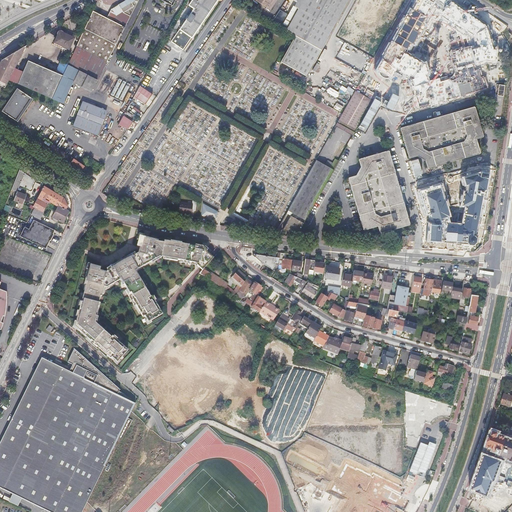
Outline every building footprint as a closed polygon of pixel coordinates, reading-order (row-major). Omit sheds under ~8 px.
[(76,47),(106,62),(124,27),(112,21),(115,16),(123,13),(129,16),(129,15),(130,16),(137,0),(125,0),(118,4),(110,9),(106,18),(92,11),(76,47)] [(183,50),(216,0),(192,0),(188,6),(193,9),(171,42),(177,46),(183,50)] [(272,0),(267,8),(271,11),(278,0),(272,0)] [(288,14),(281,27),(294,34),(295,35),(294,37),(320,52),(348,0),(301,0),(292,16),(288,14)] [(388,16),(396,0),(363,0),(362,3),(388,16)] [(419,111),(431,107),(431,108),(475,95),(475,94),(489,90),(485,75),(483,76),(480,65),(487,63),(496,65),(498,50),(495,49),(487,25),(451,1),(451,0),(415,0),(411,8),(410,7),(390,43),(389,42),(382,55),(383,56),(375,70),(376,70),(375,72),(377,73),(378,75),(379,76),(381,77),(382,77),(384,78),(385,78),(386,78),(388,79),(389,77),(390,78),(393,72),(410,81),(419,111)] [(280,9),(271,22),(281,27),(288,14),(280,9)] [(338,39),(371,56),(377,44),(345,27),(338,39)] [(54,43),(63,47),(69,50),(74,38),(59,31),(54,43)] [(294,37),(281,58),(307,73),(320,52),(294,37)] [(0,62),(0,85),(5,88),(9,81),(26,45),(1,60),(0,62)] [(307,73),(281,58),(280,61),(306,76),(307,73)] [(27,61),(17,84),(52,99),(62,76),(57,74),(27,61)] [(57,74),(62,76),(68,64),(63,62),(57,74)] [(62,76),(52,99),(61,102),(73,80),(92,90),(98,80),(68,64),(62,76)] [(326,76),(332,80),(335,74),(329,71),(326,76)] [(135,96),(146,104),(154,94),(143,85),(135,96)] [(347,86),(344,91),(350,95),(353,90),(347,86)] [(336,98),(339,92),(328,87),(325,92),(336,98)] [(4,111),(21,122),(35,98),(19,88),(4,111)] [(142,111),(135,104),(139,100),(136,96),(132,100),(134,103),(129,108),(131,110),(128,113),(130,115),(133,112),(138,118),(141,115),(140,113),(142,111)] [(82,103),(73,126),(101,136),(110,114),(82,103)] [(339,111),(342,106),(336,103),(333,108),(339,111)] [(400,129),(401,130),(408,156),(409,157),(411,157),(417,155),(425,160),(427,166),(427,168),(429,167),(455,160),(456,161),(459,160),(459,159),(478,153),(479,153),(479,151),(475,138),(481,137),(483,136),(482,134),(481,130),(482,130),(481,126),(480,127),(474,108),(474,107),(472,107),(441,117),(439,111),(435,112),(437,118),(402,128),(400,129)] [(120,124),(129,129),(134,121),(125,115),(120,124)] [(404,207),(400,194),(399,190),(404,189),(403,186),(398,187),(388,152),(387,150),(386,151),(360,159),(358,159),(359,161),(360,167),(356,176),(348,178),(362,228),(363,230),(365,229),(377,225),(379,231),(379,233),(381,232),(407,224),(409,224),(408,222),(404,207)] [(81,170),(84,165),(82,164),(71,157),(68,160),(81,170)] [(288,210),(305,220),(338,161),(334,159),(331,165),(326,162),(325,164),(323,162),(322,164),(316,160),(314,163),(313,166),(288,210)] [(21,165),(12,187),(18,189),(20,183),(26,168),(21,165)] [(32,188),(36,175),(26,168),(20,183),(32,188)] [(464,191),(461,206),(466,207),(463,224),(451,223),(449,217),(452,216),(448,201),(446,201),(440,183),(420,189),(430,222),(428,222),(427,242),(442,243),(442,241),(468,242),(470,245),(475,245),(477,243),(478,239),(477,237),(485,191),(487,191),(490,174),(478,171),(462,176),(465,186),(468,185),(467,192),(465,191),(464,191)] [(34,208),(43,212),(48,201),(58,206),(66,210),(68,205),(65,198),(44,187),(33,208),(31,206),(30,208),(33,210),(34,208)] [(27,193),(18,189),(14,198),(24,201),(27,193)] [(192,206),(179,205),(178,215),(192,216),(192,213),(196,213),(197,202),(193,201),(192,206)] [(202,205),(199,215),(215,219),(217,209),(202,205)] [(63,222),(69,211),(66,210),(58,206),(53,217),(57,219),(63,222)] [(37,216),(34,221),(37,223),(43,212),(34,208),(33,210),(31,214),(37,216)] [(303,223),(291,216),(283,230),(297,234),(303,223)] [(45,249),(54,231),(37,223),(34,221),(33,220),(28,230),(24,228),(19,237),(45,249)] [(202,271),(213,259),(208,254),(206,252),(207,251),(202,246),(194,245),(194,247),(190,246),(185,245),(180,244),(181,243),(180,243),(172,242),(170,241),(170,243),(167,242),(164,241),(163,243),(163,244),(160,243),(157,242),(154,241),(154,240),(144,237),(139,236),(138,241),(137,247),(139,248),(138,254),(135,255),(135,254),(131,256),(131,257),(128,259),(127,258),(122,260),(123,262),(119,264),(119,262),(113,266),(114,267),(110,269),(110,268),(106,271),(107,272),(104,273),(98,272),(99,269),(93,267),(88,266),(87,270),(85,279),(87,280),(85,286),(84,291),(86,292),(84,300),(82,300),(82,299),(81,303),(80,307),(78,312),(77,317),(76,322),(74,328),(78,331),(86,338),(90,342),(91,340),(96,345),(95,346),(98,349),(99,350),(100,350),(102,352),(106,356),(110,359),(111,358),(114,361),(117,363),(119,361),(127,351),(116,341),(112,337),(111,338),(108,336),(106,334),(100,329),(98,327),(95,325),(96,321),(95,321),(96,317),(97,311),(96,311),(98,304),(100,297),(101,297),(102,295),(103,288),(106,288),(108,287),(120,280),(129,294),(130,293),(134,299),(132,300),(134,304),(135,305),(140,313),(142,317),(144,316),(146,320),(148,323),(151,321),(162,315),(156,305),(152,297),(151,297),(150,297),(148,295),(146,292),(143,286),(141,282),(135,273),(135,271),(137,270),(151,262),(158,257),(161,258),(161,257),(161,256),(165,256),(164,258),(169,259),(169,260),(177,262),(177,260),(180,261),(189,262),(192,263),(195,263),(195,264),(197,266),(202,271)] [(285,254),(280,253),(279,258),(277,268),(281,269),(282,268),(291,269),(292,260),(283,259),(283,256),(284,257),(285,254)] [(276,257),(272,257),(270,256),(266,256),(252,254),(252,255),(259,261),(275,272),(277,268),(279,258),(276,257)] [(308,270),(313,270),(315,262),(315,261),(305,259),(302,273),(307,274),(308,270)] [(291,269),(290,269),(300,271),(301,261),(292,260),(291,269)] [(315,262),(313,270),(313,271),(323,272),(324,263),(315,262)] [(338,280),(339,269),(327,267),(325,278),(338,280)] [(206,278),(235,296),(244,282),(242,280),(245,277),(238,271),(235,274),(232,277),(239,283),(237,285),(233,292),(226,287),(228,284),(212,273),(211,274),(204,270),(201,274),(206,278)] [(356,271),(354,270),(353,274),(352,279),(353,280),(353,282),(356,282),(356,280),(362,281),(363,273),(363,272),(356,271)] [(349,275),(343,274),(341,285),(351,286),(352,279),(353,274),(349,273),(349,275)] [(361,283),(371,284),(372,280),(373,275),(367,274),(363,273),(362,281),(361,283)] [(299,285),(303,287),(303,286),(306,281),(301,279),(298,277),(290,274),(284,282),(290,286),(294,280),(300,284),(299,285)] [(391,284),(392,276),(384,275),(383,283),(391,284)] [(418,276),(413,276),(413,277),(414,277),(412,289),(420,290),(422,278),(417,278),(418,276)] [(230,279),(237,285),(239,283),(232,277),(230,279)] [(243,302),(251,307),(257,297),(263,288),(254,283),(253,284),(246,279),(244,282),(235,296),(239,299),(240,297),(241,298),(244,297),(246,295),(248,292),(249,291),(255,295),(256,295),(254,298),(253,298),(252,300),(251,302),(249,301),(247,299),(246,300),(243,302)] [(431,291),(433,280),(425,279),(423,289),(428,290),(428,293),(430,294),(431,291)] [(132,300),(134,299),(130,293),(129,294),(120,280),(123,286),(122,286),(133,305),(134,304),(132,300)] [(441,281),(433,280),(431,291),(439,293),(441,281)] [(312,285),(307,282),(301,292),(312,299),(317,292),(310,288),(312,285)] [(443,282),(440,294),(442,294),(442,293),(445,293),(445,288),(450,289),(451,283),(443,282)] [(401,311),(406,312),(408,307),(410,291),(408,290),(409,288),(397,285),(395,296),(389,295),(389,298),(387,309),(398,311),(401,311)] [(332,293),(337,295),(339,296),(340,288),(329,286),(328,291),(330,292),(332,293)] [(450,296),(450,297),(460,299),(462,288),(452,286),(451,292),(450,296)] [(469,297),(471,289),(463,288),(462,296),(469,297)] [(348,301),(357,303),(358,300),(351,298),(353,290),(350,289),(348,301)] [(373,289),(373,292),(370,291),(369,298),(378,300),(379,293),(378,293),(378,290),(373,289)] [(330,297),(334,300),(337,295),(332,293),(330,292),(327,297),(321,293),(320,294),(315,301),(322,306),(326,298),(329,300),(330,297)] [(477,297),(470,296),(469,305),(468,305),(468,306),(467,311),(467,312),(474,313),(477,297)] [(251,307),(259,312),(266,302),(257,297),(251,307)] [(266,302),(259,312),(273,320),(279,310),(274,307),(270,305),(266,302)] [(345,311),(347,305),(344,305),(343,309),(333,304),(329,311),(342,319),(345,311)] [(364,319),(365,315),(367,307),(357,304),(357,307),(354,316),(364,319)] [(354,313),(346,310),(344,319),(351,321),(354,313)] [(285,329),(293,333),(299,324),(300,322),(302,319),(299,317),(301,313),(297,311),(295,313),(294,312),(291,318),(285,328),(285,329)] [(393,329),(401,332),(402,330),(404,322),(401,321),(402,317),(400,315),(397,314),(396,317),(393,329)] [(285,329),(285,328),(291,318),(290,317),(288,320),(281,315),(276,323),(274,325),(284,331),(285,329)] [(362,324),(372,327),(374,317),(365,315),(364,319),(363,321),(362,324)] [(474,317),(469,316),(468,324),(476,325),(478,317),(474,317)] [(303,317),(302,319),(300,322),(309,327),(312,322),(303,317)] [(379,328),(381,320),(374,319),(372,327),(377,328),(377,327),(379,328)] [(404,322),(402,330),(414,334),(417,323),(405,320),(404,322)] [(307,329),(305,333),(308,335),(311,336),(314,339),(318,332),(320,328),(312,322),(309,327),(307,329)] [(159,380),(159,412),(169,411),(169,417),(169,418),(181,418),(197,411),(211,399),(223,377),(223,374),(226,369),(226,354),(224,351),(225,350),(225,329),(222,329),(220,333),(220,342),(198,342),(180,350),(169,359),(164,368),(160,366),(157,361),(155,362),(151,370),(159,380)] [(432,334),(427,333),(423,331),(421,340),(432,343),(435,335),(432,334)] [(313,341),(323,346),(325,344),(328,337),(318,332),(314,339),(313,341)] [(451,339),(452,337),(448,336),(446,344),(450,345),(449,348),(457,351),(458,346),(457,345),(458,344),(456,344),(456,345),(454,344),(455,341),(451,339)] [(352,340),(342,337),(341,341),(341,343),(339,349),(349,351),(350,348),(351,344),(352,341),(352,340)] [(356,338),(353,337),(352,340),(352,341),(351,344),(352,344),(351,348),(354,349),(353,351),(359,352),(362,343),(359,342),(359,345),(354,345),(356,338)] [(462,337),(458,351),(468,354),(470,345),(469,344),(470,340),(462,337)] [(90,342),(86,338),(85,340),(97,350),(98,349),(95,346),(96,345),(91,340),(90,342)] [(337,348),(339,349),(341,343),(341,341),(337,340),(333,339),(332,341),(339,344),(337,348)] [(323,348),(337,354),(339,349),(337,348),(339,344),(332,341),(329,340),(327,345),(325,344),(323,346),(323,348)] [(362,364),(366,365),(368,358),(364,357),(365,353),(364,353),(367,342),(362,340),(362,343),(359,352),(358,357),(364,358),(362,364)] [(284,352),(281,360),(287,362),(293,349),(282,344),(280,350),(284,352)] [(370,364),(376,366),(381,348),(375,346),(371,359),(368,358),(366,365),(369,366),(370,364)] [(0,488),(48,511),(81,511),(135,404),(117,395),(119,390),(74,350),(67,363),(72,365),(69,372),(41,358),(0,442),(0,488)] [(378,369),(385,371),(387,364),(393,365),(396,356),(383,352),(378,369)] [(421,355),(411,352),(407,368),(411,369),(412,367),(417,369),(421,355)] [(356,361),(358,357),(348,353),(347,358),(356,361)] [(446,374),(450,375),(453,366),(445,364),(444,368),(439,366),(438,372),(436,377),(445,379),(446,374)] [(413,380),(423,383),(426,374),(416,371),(413,380)] [(423,383),(433,386),(435,378),(430,377),(431,373),(430,373),(430,371),(428,371),(423,383)] [(438,388),(452,392),(453,387),(454,386),(440,381),(438,388)] [(427,423),(427,397),(404,391),(405,411),(404,413),(404,448),(416,451),(423,423),(427,423)] [(501,404),(511,407),(511,403),(511,396),(504,394),(501,404)] [(310,480),(309,511),(380,511),(380,480),(338,480),(338,476),(378,476),(378,427),(306,427),(306,451),(297,451),(297,476),(331,476),(331,480),(310,480)] [(471,481),(469,488),(472,489),(491,496),(493,490),(496,481),(511,487),(511,484),(511,436),(492,429),(489,428),(483,447),(487,448),(485,453),(482,452),(474,474),(471,481)] [(406,501),(419,458),(410,456),(397,499),(406,501)]
